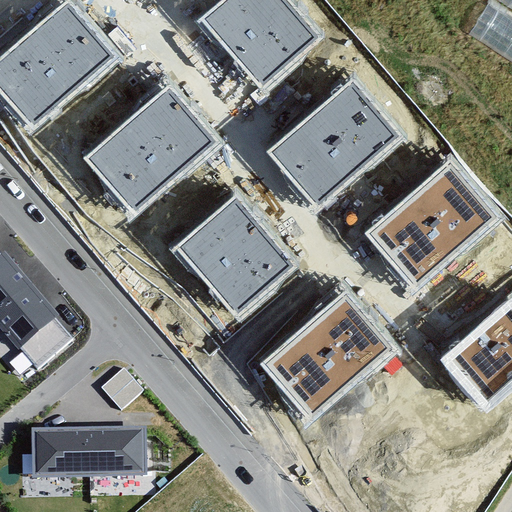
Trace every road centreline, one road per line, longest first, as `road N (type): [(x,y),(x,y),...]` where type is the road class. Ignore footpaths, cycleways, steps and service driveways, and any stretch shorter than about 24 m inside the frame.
road 1 (residential): [(280,511),(126,333)]
road 2 (residential): [(126,333),(0,188)]
road 3 (residential): [(126,333),(0,442)]
